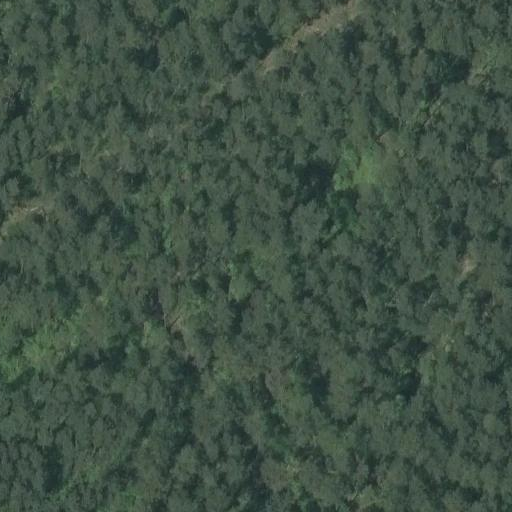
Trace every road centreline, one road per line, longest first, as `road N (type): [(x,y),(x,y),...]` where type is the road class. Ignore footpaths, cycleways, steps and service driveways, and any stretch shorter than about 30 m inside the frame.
road 1 (track): [(0,252),(419,0)]
road 2 (track): [(511,191),(373,0)]
